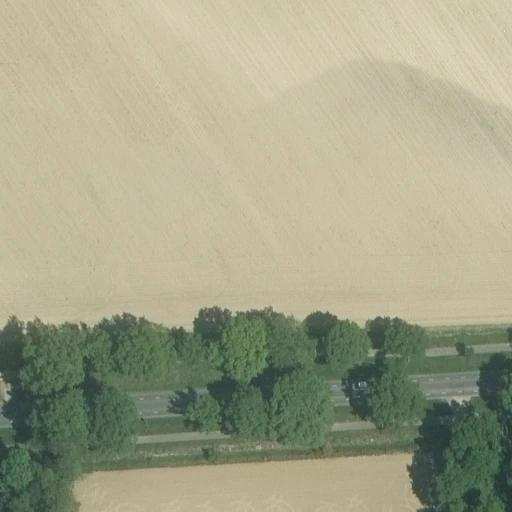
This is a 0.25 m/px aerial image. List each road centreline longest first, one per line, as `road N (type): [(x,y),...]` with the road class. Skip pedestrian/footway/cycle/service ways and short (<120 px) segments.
road 1 (secondary): [(0,416),(511,383)]
road 2 (track): [(470,385),(449,511)]
